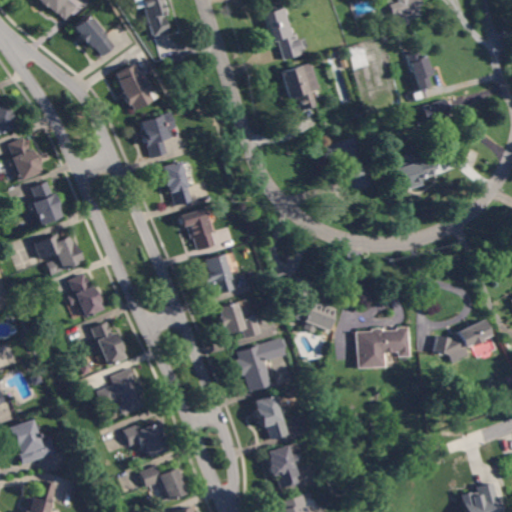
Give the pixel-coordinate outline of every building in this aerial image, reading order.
[(64,21),(38,0),(67,0),(75,6),(64,21)] [(152,37),(140,0),(163,0),(167,12),(161,14),(167,32),(152,37)] [(280,0),(291,34),(295,33),(302,54),(282,60),(276,40),(271,42),(262,14),(266,13),(264,5),(280,0)] [(417,0),(419,5),(416,6),(419,17),(408,21),(409,24),(394,29),(386,5),(394,2),(393,0),(417,0)] [(113,46),(101,56),(92,46),(90,48),(72,27),(87,15),(113,46)] [(420,57),(426,56),(432,75),(425,77),(428,87),(423,88),(426,97),(409,102),(406,92),(413,90),(404,55),(418,51),(420,57)] [(340,67),(338,61),(344,59),(346,65),(340,67)] [(311,105),(296,111),(291,95),(280,98),(272,73),(303,62),(312,89),(306,91),(311,105)] [(132,111),(128,104),(126,106),(119,92),(121,91),(112,75),(132,64),(151,100),(132,111)] [(451,135),(440,138),(443,146),(434,149),(425,121),(423,121),(419,107),(444,99),(449,115),(446,116),(451,135)] [(0,104),(3,103),(14,126),(0,132),(0,104)] [(162,129),(167,127),(170,138),(161,140),(165,153),(149,158),(145,145),(142,146),(139,136),(141,135),(138,122),(159,116),(162,129)] [(363,172),(366,171),(370,185),(352,190),(342,155),(321,161),(318,148),(353,137),(363,172)] [(26,149),(29,148),(31,156),(34,155),(39,173),(17,180),(14,168),(8,170),(5,158),(10,157),(6,143),(22,138),(26,149)] [(397,193),(390,170),(428,158),(434,175),(420,179),(421,185),(397,193)] [(189,201),(172,206),(166,185),(162,186),(159,175),(162,174),(159,167),(177,161),(189,201)] [(48,194),(52,193),(59,218),(37,224),(30,203),(33,202),(29,187),(45,182),(48,194)] [(213,245),(195,251),(191,238),(189,239),(184,226),(180,227),(177,216),(201,208),(213,245)] [(56,240),(67,236),(70,243),(72,242),(75,250),(76,250),(81,261),(50,276),(44,264),(55,259),(52,253),(38,259),(31,244),(53,234),(56,240)] [(232,290),(215,295),(211,282),(202,285),(199,274),(202,273),(201,271),(205,270),(202,260),(221,254),(232,290)] [(83,277),(84,277),(92,294),(95,293),(99,302),(97,303),(100,310),(83,317),(76,303),(70,306),(66,296),(72,294),(66,281),(81,274),(83,277)] [(308,303),(309,300),(334,309),(326,331),(301,321),(303,315),(288,309),(294,295),(290,293),(296,278),(311,284),(304,302),(308,303)] [(236,312),(244,309),(246,318),(252,316),(258,333),(242,338),(239,330),(224,335),(221,326),(218,327),(215,317),(218,316),(215,308),(233,302),(236,312)] [(480,339),(481,342),(470,346),(469,345),(462,348),(466,355),(449,362),(446,355),(431,352),(434,336),(447,339),(453,335),(452,333),(481,319),(488,336),(480,339)] [(107,329),(108,328),(110,333),(112,333),(115,340),(117,339),(121,349),(119,350),(123,358),(105,366),(89,329),(104,322),(107,329)] [(407,356),(395,357),(395,352),(382,353),(382,367),(355,369),(353,332),(369,331),(369,329),(381,328),(381,330),(394,330),(394,328),(406,327),(407,356)] [(493,349),(488,336),(469,344),(475,356),(493,349)] [(269,386),(246,392),(242,375),(237,376),(233,360),(236,359),(234,351),(279,339),(283,355),(262,361),(269,386)] [(134,383),(137,382),(141,390),(138,391),(145,405),(121,415),(117,406),(119,405),(117,399),(101,406),(95,391),(111,384),(108,376),(129,368),(133,377),(132,377),(134,383)] [(32,386),(28,378),(36,374),(40,382),(32,386)] [(274,407),(280,405),(282,414),(277,415),(283,435),(267,440),(263,427),(258,429),(252,409),(253,409),(251,401),(271,395),(274,407)] [(37,441),(48,437),(53,453),(20,465),(14,447),(12,448),(5,428),(29,419),(37,441)] [(149,424),(154,422),(164,450),(146,457),(143,448),(137,450),(135,443),(127,446),(121,430),(147,420),(149,424)] [(287,455),(292,454),(295,464),(289,466),(294,482),(276,488),(273,476),(268,477),(265,466),(267,465),(265,459),(266,458),(264,452),(283,446),(287,455)] [(157,474),(173,468),(176,477),(179,476),(181,483),(179,484),(182,493),(164,500),(156,482),(143,488),(136,472),(153,465),(157,474)] [(46,511),(49,511),(20,511),(21,511),(26,497),(31,498),(37,480),(54,486),(46,511)] [(457,494),(461,511),(496,511),(489,482),(472,486),(473,490),(468,492),(468,491),(457,494)] [(276,511),(274,503),(299,495),(303,511),(276,511)] [(398,511),(379,511),(377,507),(394,501),(398,511)]
